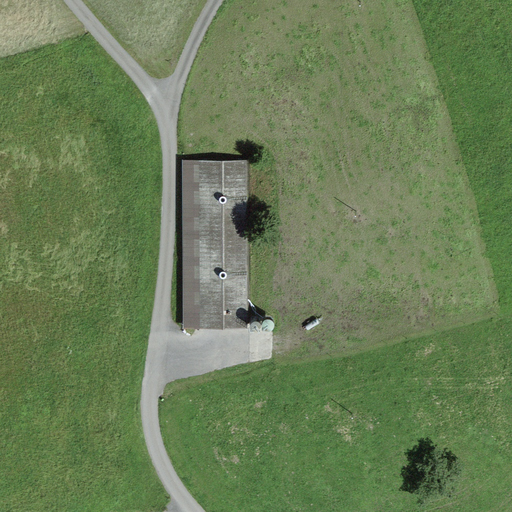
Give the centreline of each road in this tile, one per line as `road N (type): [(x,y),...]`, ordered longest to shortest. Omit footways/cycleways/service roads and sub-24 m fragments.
road 1 (unclassified): [(194,511),(169,479),(150,423),(169,208),(166,105)]
road 2 (unclassified): [(71,0),(166,105)]
